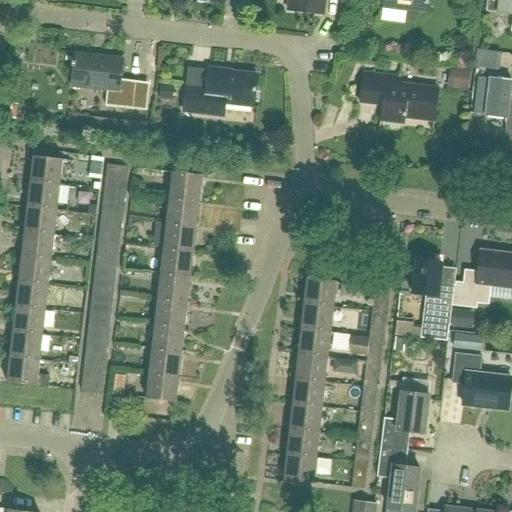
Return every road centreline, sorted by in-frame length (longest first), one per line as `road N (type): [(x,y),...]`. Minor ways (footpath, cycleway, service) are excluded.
road 1 (residential): [(310,203),(298,68),(278,43),(0,16)]
road 2 (residential): [(310,203),(291,219),(191,460),(89,449)]
road 3 (residential): [(511,220),(335,199),(310,203)]
